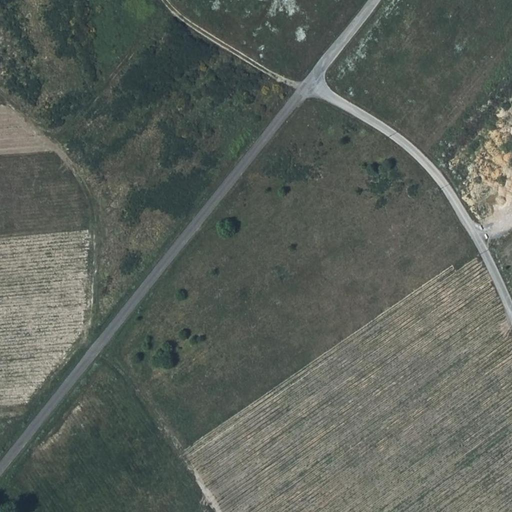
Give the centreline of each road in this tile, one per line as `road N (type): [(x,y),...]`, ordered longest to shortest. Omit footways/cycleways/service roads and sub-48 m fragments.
road 1 (unclassified): [(0,469),(308,84)]
road 2 (unclassified): [(308,84),(402,143),(431,171),(511,314)]
road 3 (track): [(308,84),(279,79),(164,0)]
